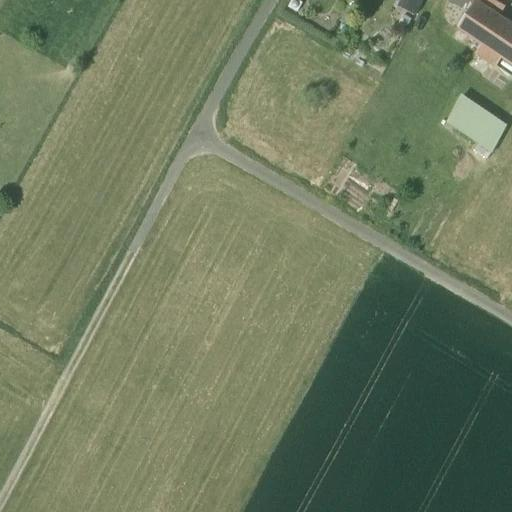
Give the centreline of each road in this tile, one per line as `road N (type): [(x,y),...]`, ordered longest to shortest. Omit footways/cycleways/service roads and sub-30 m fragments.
road 1 (track): [(511,317),(208,138),(277,0)]
road 2 (track): [(3,511),(208,138)]
